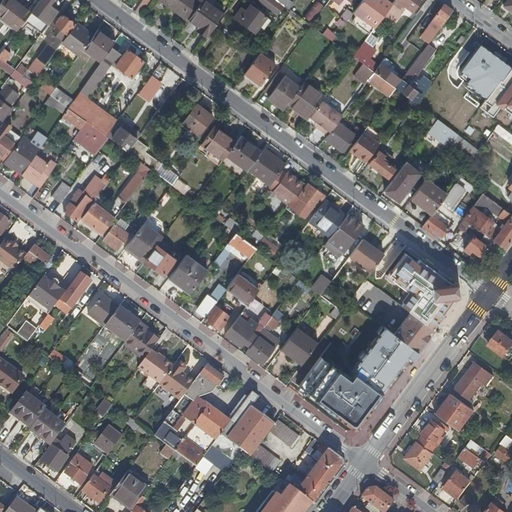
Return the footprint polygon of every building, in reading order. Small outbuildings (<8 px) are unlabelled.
[(31,14),(11,0),(3,0),(0,5),(0,21),(16,33),(31,14)] [(38,4),(31,14),(49,26),(58,13),(50,8),(56,0),(42,0),(39,5),(38,4)] [(149,0),(142,0),(137,8),(143,12),(149,3),(148,2),(149,0)] [(161,0),(187,19),(199,3),(200,0),(161,0)] [(272,0),(258,0),(270,10),(276,3),(272,0)] [(290,0),(275,0),(287,9),(293,2),(290,0)] [(303,17),(312,23),(324,7),(315,0),(303,17)] [(389,7),(379,0),(375,0),(373,4),(367,0),(362,0),(358,6),(352,14),(373,29),(379,21),(383,15),(389,7)] [(389,7),(383,15),(393,21),(402,9),(396,4),(397,3),(411,13),(420,0),(394,0),(391,5),(389,7)] [(434,0),(426,0),(420,10),(425,13),(434,0)] [(187,19),(183,24),(193,31),(192,33),(203,41),(220,18),(199,3),(187,19)] [(282,7),(276,3),(270,10),(277,14),(282,7)] [(240,9),(233,18),(253,33),(265,17),(249,5),(244,12),(240,9)] [(450,11),(443,6),(421,37),(428,42),(450,11)] [(60,46),(73,29),(60,19),(52,29),(55,31),(47,41),(50,44),(37,61),(42,65),(40,68),(43,70),(60,46)] [(33,39),(38,35),(28,22),(23,26),(33,39)] [(76,25),(74,27),(82,33),(84,32),(76,25)] [(73,29),(60,46),(77,58),(83,50),(92,38),(84,32),(82,33),(74,27),(73,29)] [(322,34),(332,42),(337,35),(327,28),(322,34)] [(114,46),(96,32),(92,38),(83,50),(101,64),(103,60),(111,50),(114,46)] [(367,37),(363,41),(372,47),(375,43),(367,37)] [(363,41),(352,57),(353,58),(373,73),(376,68),(368,61),(376,50),(372,47),(363,41)] [(428,44),(409,69),(414,72),(416,74),(435,49),(428,44)] [(511,67),(511,68),(480,45),(460,71),(470,78),(466,83),(489,101),(483,110),(492,117),(499,107),(503,109),(506,105),(511,109),(508,112),(511,115),(511,67)] [(142,64),(127,53),(123,59),(111,50),(103,60),(115,68),(113,71),(129,83),(142,64)] [(3,51),(0,55),(0,61),(4,64),(10,56),(3,51)] [(256,55),(241,76),(256,87),(272,66),(256,55)] [(30,60),(26,57),(15,72),(32,85),(37,78),(24,69),(30,60)] [(384,57),(379,64),(386,69),(391,62),(384,57)] [(11,77),(15,72),(4,64),(0,61),(0,70),(10,78),(11,77)] [(376,68),(373,73),(394,88),(400,80),(386,69),(379,64),(376,68)] [(409,69),(401,81),(405,84),(414,72),(409,69)] [(28,90),(32,85),(15,72),(11,77),(28,90)] [(276,73),(263,92),(268,96),(265,100),(281,112),(285,105),(298,89),(276,73)] [(394,88),(373,73),(367,81),(388,97),(395,89),(394,88)] [(401,81),(395,89),(408,99),(411,101),(415,104),(431,82),(422,75),(416,82),(412,79),(407,85),(405,84),(401,81)] [(153,94),(164,103),(177,86),(166,78),(153,94)] [(0,118),(5,122),(14,110),(9,107),(18,95),(9,88),(14,82),(10,79),(5,86),(6,87),(0,94),(0,118)] [(43,83),(38,89),(48,97),(53,90),(43,83)] [(298,89),(285,105),(292,110),(293,108),(296,111),(295,112),(307,121),(308,119),(321,101),(323,98),(302,83),(298,89)] [(53,90),(48,97),(67,110),(72,103),(54,89),(53,90)] [(419,104),(444,122),(453,109),(428,91),(419,104)] [(72,103),(67,110),(84,124),(104,139),(118,121),(79,93),(72,103)] [(321,101),(308,119),(316,124),(322,128),(319,132),(326,136),(333,126),(338,120),(341,115),(321,101)] [(195,107),(180,127),(188,133),(190,131),(198,137),(211,119),(195,107)] [(84,124),(67,110),(61,119),(79,132),(84,124)] [(431,125),(435,119),(430,115),(425,121),(431,125)] [(457,135),(435,119),(431,125),(426,132),(429,134),(431,132),(439,139),(438,141),(437,142),(446,149),(447,148),(457,135)] [(333,126),(351,139),(356,133),(338,120),(333,126)] [(104,139),(84,124),(79,132),(75,137),(97,153),(106,141),(104,139)] [(0,128),(0,156),(4,160),(19,139),(8,131),(9,129),(3,125),(0,128)] [(511,136),(498,125),(493,132),(511,146),(511,136)] [(326,136),(324,139),(341,152),(351,139),(333,126),(326,136)] [(107,141),(125,155),(134,143),(116,129),(107,141)] [(212,130),(199,148),(220,162),(223,158),(233,145),(212,130)] [(362,132),(347,152),(364,164),(365,164),(377,147),(379,144),(362,132)] [(431,132),(429,134),(438,141),(439,139),(431,132)] [(478,151),(457,135),(447,148),(469,164),(478,151)] [(233,145),(223,158),(245,174),(247,170),(258,155),(237,139),(233,145)] [(134,143),(125,155),(129,157),(136,163),(147,171),(153,163),(142,155),(145,150),(134,143)] [(377,147),(365,164),(385,178),(395,165),(387,159),(390,154),(385,150),(383,152),(377,147)] [(9,157),(5,164),(18,173),(29,158),(14,148),(8,157),(9,157)] [(258,155),(247,170),(265,183),(277,167),(259,154),(258,155)] [(46,165),(34,157),(29,163),(21,175),(40,188),(55,166),(49,161),(46,165)] [(91,162),(93,171),(108,167),(106,158),(91,162)] [(116,201),(122,205),(147,171),(136,163),(130,171),(135,175),(116,201)] [(153,163),(147,171),(153,176),(159,167),(153,163)] [(402,163),(398,168),(403,171),(394,183),(396,185),(400,179),(408,186),(417,174),(402,163)] [(159,167),(153,176),(165,185),(171,176),(159,167)] [(398,168),(381,191),(396,202),(408,186),(400,179),(396,185),(394,183),(403,171),(398,168)] [(176,179),(171,176),(165,185),(169,188),(175,180),(176,179)] [(282,201),(288,206),(294,198),(301,189),(284,176),(274,189),(285,197),(282,201)] [(424,179),(411,196),(424,206),(422,209),(429,215),(438,203),(444,194),(424,179)] [(175,180),(169,188),(188,202),(190,203),(196,195),(175,180)] [(444,194),(438,203),(447,209),(462,189),(453,182),(444,194)] [(63,212),(79,224),(80,223),(92,207),(103,192),(94,186),(85,197),(84,197),(80,203),(73,198),(63,212)] [(323,199),(307,187),(297,201),(294,198),(288,206),(287,208),(302,220),(310,210),(312,213),(323,199)] [(51,198),(59,205),(66,195),(58,189),(51,198)] [(424,206),(411,196),(409,199),(422,209),(424,206)] [(113,202),(109,208),(116,213),(120,208),(113,202)] [(465,202),(456,215),(462,220),(457,226),(468,233),(465,237),(469,240),(462,249),(467,253),(469,250),(479,257),(485,248),(478,242),(480,239),(488,245),(486,248),(497,256),(511,236),(511,216),(495,204),(491,209),(498,214),(497,216),(503,221),(494,233),(489,229),(491,226),(494,228),(496,225),(465,202)] [(322,204),(307,225),(328,241),(344,220),(322,204)] [(92,207),(80,223),(99,237),(116,213),(109,208),(103,215),(92,207)] [(133,223),(140,227),(147,217),(141,212),(133,223)] [(419,228),(430,237),(432,234),(435,236),(437,234),(441,237),(447,228),(429,215),(419,228)] [(328,241),(321,250),(337,262),(361,230),(345,218),(344,220),(328,241)] [(0,237),(8,226),(0,220),(0,237)] [(117,223),(114,228),(119,232),(123,227),(117,223)] [(112,227),(101,241),(115,252),(127,237),(119,232),(114,228),(112,227)] [(138,230),(123,250),(137,260),(151,241),(138,230)] [(233,235),(211,264),(216,268),(231,247),(248,260),(254,251),(233,235)] [(362,240),(349,258),(370,273),(375,267),(375,266),(379,261),(383,255),(362,240)] [(3,241),(0,244),(0,265),(13,274),(20,264),(23,261),(25,257),(3,241)] [(262,241),(258,247),(272,257),(277,251),(262,241)] [(154,247),(142,263),(161,277),(173,261),(154,247)] [(32,248),(27,255),(34,261),(44,267),(49,260),(32,248)] [(34,261),(27,255),(25,257),(23,261),(30,266),(34,261)] [(184,256),(166,280),(187,295),(205,272),(184,256)] [(40,272),(43,275),(54,260),(51,258),(49,260),(44,267),(40,272)] [(370,273),(349,258),(344,264),(366,279),(368,276),(370,273)] [(30,266),(23,261),(20,264),(28,269),(30,266)] [(262,273),(266,267),(258,261),(253,268),(262,273)] [(276,267),(271,274),(276,278),(281,271),(276,267)] [(65,291),(43,275),(27,299),(49,314),(62,295),(65,291)] [(65,291),(62,295),(71,302),(85,282),(77,276),(65,291)] [(435,321),(456,292),(434,276),(424,289),(428,292),(416,307),(435,321)] [(235,277),(226,290),(247,305),(256,293),(235,277)] [(309,292),(318,299),(329,284),(320,277),(309,292)] [(309,292),(297,283),(293,289),(305,298),(309,292)] [(208,299),(215,304),(218,299),(225,291),(218,286),(208,299)] [(86,315),(103,327),(103,326),(117,307),(101,295),(86,315)] [(195,312),(204,319),(213,307),(215,304),(208,299),(206,298),(195,312)] [(117,307),(103,326),(125,342),(135,328),(139,323),(117,307)] [(204,319),(201,322),(218,334),(229,319),(213,307),(204,319)] [(269,319),(263,315),(257,324),(242,312),(222,337),(238,349),(242,343),(248,348),(269,319)] [(432,332),(409,315),(393,337),(416,354),(432,332)] [(248,348),(244,353),(260,366),(277,342),(265,333),(268,329),(271,330),(276,323),(270,318),(270,319),(269,319),(248,348)] [(16,334),(27,342),(37,329),(26,321),(16,334)] [(139,322),(139,323),(135,328),(144,335),(146,332),(157,340),(159,337),(139,322)] [(382,329),(379,327),(373,335),(376,337),(382,329)] [(125,342),(120,348),(141,363),(153,346),(157,340),(146,332),(144,335),(135,328),(125,342)] [(410,362),(416,354),(393,337),(382,329),(376,337),(362,355),(357,361),(346,375),(349,378),(347,381),(344,379),(337,374),(324,364),(318,359),(296,388),(302,392),(326,411),(333,416),(347,427),(348,427),(354,426),(355,426),(373,402),(378,395),(378,394),(375,392),(380,386),(383,388),(392,376),(397,369),(403,362),(405,359),(410,362)] [(3,330),(0,333),(0,353),(12,337),(3,330)] [(292,334),(279,351),(300,367),(307,358),(309,356),(313,349),(292,334)] [(511,353),(511,344),(497,334),(487,348),(506,362),(511,353)] [(157,345),(153,346),(141,363),(135,370),(157,386),(159,384),(173,365),(165,359),(164,360),(159,357),(160,355),(163,352),(162,349),(157,345)] [(359,352),(354,359),(357,361),(362,355),(359,352)] [(52,353),(47,359),(57,367),(62,360),(52,353)] [(173,365),(159,384),(179,399),(193,381),(181,372),(187,364),(179,358),(173,365)] [(61,370),(68,375),(71,370),(75,365),(67,359),(60,369),(61,370)] [(213,364),(208,360),(193,381),(179,399),(152,437),(164,447),(173,453),(177,456),(194,469),(202,457),(210,446),(231,462),(239,451),(248,458),(256,448),(267,433),(272,426),(248,409),(255,398),(248,393),(227,423),(195,399),(199,387),(209,394),(221,379),(208,369),(213,364)] [(326,361),(324,364),(337,374),(339,371),(326,361)] [(0,381),(8,370),(0,363),(0,381)] [(473,366),(454,392),(468,403),(481,386),(484,388),(491,379),(473,366)] [(397,369),(392,376),(395,378),(400,372),(397,369)] [(0,381),(0,387),(9,394),(20,379),(8,370),(0,381)] [(71,370),(68,375),(77,382),(81,377),(71,370)] [(209,394),(199,387),(195,399),(209,394)] [(454,392),(451,397),(465,408),(468,403),(454,392)] [(5,416),(20,427),(36,405),(21,395),(5,416)] [(450,396),(435,416),(457,433),(472,413),(465,408),(451,397),(450,396)] [(100,418),(109,406),(103,401),(94,413),(100,418)] [(20,427),(27,432),(41,412),(42,410),(36,405),(20,427)] [(333,416),(326,411),(324,414),(331,419),(333,416)] [(27,432),(48,447),(52,441),(63,427),(41,412),(27,432)] [(127,427),(131,422),(122,415),(118,420),(127,427)] [(272,426),(267,433),(290,450),(298,439),(275,422),(272,426)] [(430,423),(414,444),(430,456),(441,442),(438,440),(444,433),(430,423)] [(93,446),(106,456),(119,438),(106,428),(93,446)] [(511,447),(511,442),(504,437),(498,446),(500,448),(494,456),(510,468),(511,464),(511,456),(508,453),(511,447)] [(62,438),(61,441),(71,448),(73,446),(62,438)] [(66,465),(69,462),(64,458),(71,448),(61,441),(57,445),(52,441),(48,447),(49,447),(39,461),(59,476),(66,465)] [(477,448),(469,442),(457,459),(472,470),(479,462),(476,459),(478,456),(474,453),(477,448)] [(430,456),(414,444),(402,461),(419,474),(431,457),(430,456)] [(223,473),(231,462),(210,446),(202,457),(223,473)] [(313,506),(341,468),(340,461),(319,446),(310,458),(316,463),(311,469),(307,467),(299,477),(303,480),(298,487),(294,485),(291,489),(311,504),(313,506)] [(173,453),(164,447),(159,455),(167,461),(173,453)] [(284,469),(256,448),(248,458),(277,479),(284,469)] [(177,456),(173,453),(167,461),(165,464),(169,467),(177,456)] [(484,465),(490,457),(486,454),(480,462),(484,465)] [(69,462),(66,465),(68,466),(69,466),(83,476),(89,467),(73,455),(69,462)] [(69,466),(68,466),(62,475),(77,486),(84,477),(83,476),(69,466)] [(432,481),(437,485),(444,475),(439,471),(432,481)] [(443,491),(457,502),(469,485),(455,474),(443,491)] [(124,475),(108,497),(130,511),(132,508),(139,499),(145,490),(124,475)] [(108,488),(91,476),(79,492),(96,505),(108,488)] [(291,489),(278,480),(259,505),(268,511),(305,511),(311,504),(291,489)] [(373,489),(366,489),(360,498),(368,504),(378,511),(386,511),(393,503),(373,489)] [(3,511),(32,511),(14,499),(3,511)] [(139,499),(132,508),(136,511),(142,502),(139,499)] [(491,505),(486,511),(500,511),(497,510),(501,505),(495,500),(491,505)] [(155,511),(162,511),(167,505),(162,502),(155,511)] [(487,502),(480,511),(486,511),(491,505),(487,502)]
